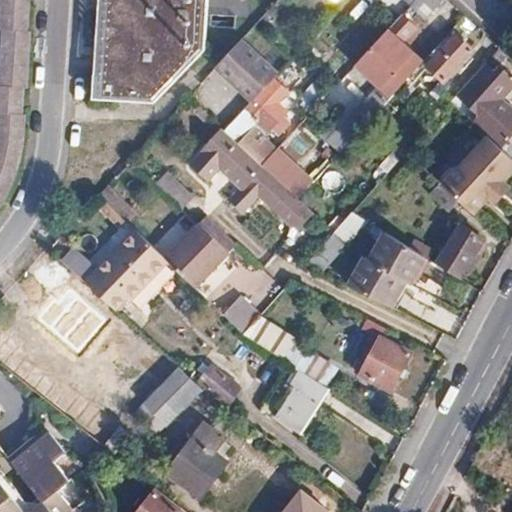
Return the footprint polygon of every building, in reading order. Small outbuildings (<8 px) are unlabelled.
[(0,209),(5,201),(14,178),(20,156),(23,120),(21,119),(23,91),(26,91),(30,37),(27,36),(30,0),(2,0),(0,30),(0,34),(3,35),(0,66),(0,209)] [(107,0),(103,75),(95,74),(93,99),(155,103),(205,49),(208,8),(208,0),(107,0)] [(208,0),(208,8),(248,11),(249,0),(208,0)] [(416,0),(411,6),(425,19),(443,0),(416,0)] [(409,37),(422,21),(407,9),(394,25),(409,37)] [(392,33),(347,81),(363,95),(408,47),(392,33)] [(448,35),(431,54),(436,58),(418,78),(440,99),(449,88),(446,84),(476,51),(457,35),(453,39),(448,35)] [(243,41),(217,68),(253,102),(274,79),(279,74),(243,41)] [(501,50),(466,89),(469,92),(464,99),(486,118),(479,126),(486,133),(511,157),(511,121),(506,116),(511,110),(501,101),(511,89),(511,76),(503,69),(511,59),(501,50)] [(378,89),(334,136),(343,145),(407,77),(400,71),(381,91),(378,89)] [(274,79),(253,102),(246,110),(272,133),(262,144),(236,120),(226,130),(263,164),(280,147),(287,138),(282,132),(289,125),(282,117),(285,114),(275,104),(287,92),(274,79)] [(424,90),(416,99),(426,107),(433,98),(424,90)] [(429,111),(401,143),(407,149),(444,108),(440,104),(429,111)] [(300,198),(263,164),(226,130),(225,129),(192,163),(210,180),(221,168),(243,189),(233,199),(245,212),(261,195),(294,226),(295,224),(301,228),(315,213),(300,198)] [(449,165),(436,178),(440,181),(459,199),(472,211),(487,195),(494,201),(510,185),(503,178),(511,167),(511,157),(486,133),(457,164),(449,165)] [(280,147),(263,164),(300,198),(316,181),(280,147)] [(172,170),(159,180),(178,206),(191,196),(172,170)] [(459,199),(440,181),(429,193),(448,211),(459,199)] [(107,186),(100,195),(136,230),(145,221),(107,186)] [(335,235),(349,244),(354,247),(370,223),(354,213),(307,266),(335,235)] [(197,224),(166,258),(169,262),(199,290),(232,256),(240,247),(207,215),(197,224)] [(462,224),(437,264),(461,279),(468,269),(471,271),(483,254),(478,251),(486,239),(462,224)] [(87,284),(117,311),(128,300),(131,302),(169,262),(166,258),(138,232),(87,284)] [(366,257),(349,286),(392,306),(406,281),(410,283),(425,257),(388,234),(372,261),(366,257)] [(335,235),(307,266),(322,273),(349,244),(335,235)] [(241,266),(232,256),(199,290),(209,300),(241,266)] [(243,296),(225,315),(244,333),(245,334),(260,318),(262,315),(243,296)] [(151,378),(167,359),(108,309),(92,328),(151,378)] [(260,318),(245,334),(260,344),(278,355),(285,360),(296,340),(260,318)] [(387,328),(368,319),(364,327),(383,336),(387,328)] [(0,359),(100,441),(117,420),(0,324),(0,359)] [(358,373),(392,389),(410,353),(381,339),(376,348),(372,346),(358,373)] [(339,366),(296,340),(285,360),(298,368),(299,369),(303,371),(327,387),(339,366)] [(143,405),(168,428),(206,389),(181,365),(143,405)] [(217,382),(222,376),(212,368),(207,374),(217,382)] [(286,386),(291,389),(303,371),(299,369),(298,368),(286,386)] [(300,432),(329,388),(327,387),(303,371),(291,389),(296,392),(279,418),(300,432)] [(217,382),(207,374),(205,373),(198,380),(230,405),(243,388),(224,373),(222,376),(217,382)] [(168,473),(201,498),(229,461),(217,452),(227,439),(205,423),(188,446),(181,440),(168,457),(175,463),(168,473)] [(0,511),(83,511),(79,506),(88,499),(71,479),(69,480),(53,459),(65,450),(50,432),(14,460),(0,442),(0,511)] [(187,511),(157,488),(138,511),(187,511)]
